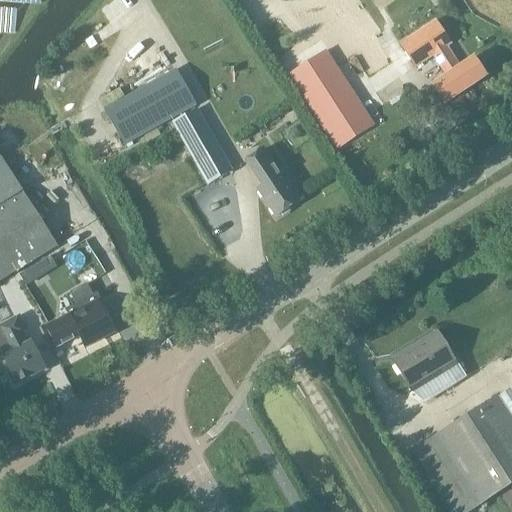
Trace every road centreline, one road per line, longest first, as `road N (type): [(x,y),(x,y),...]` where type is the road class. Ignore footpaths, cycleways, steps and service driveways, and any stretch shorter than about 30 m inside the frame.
road 1 (tertiary): [(139,382),(511,147)]
road 2 (tertiary): [(0,472),(139,382)]
road 3 (tertiary): [(215,511),(139,382)]
